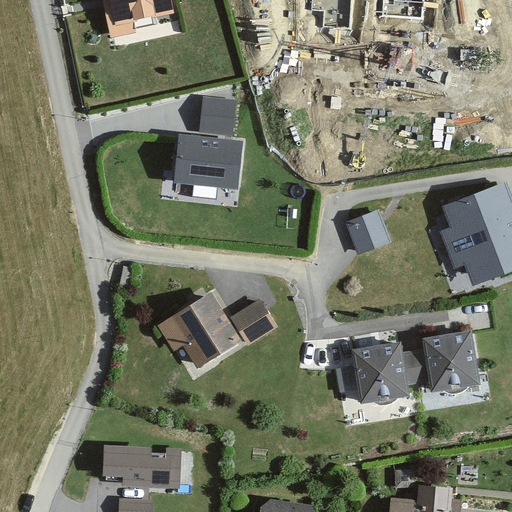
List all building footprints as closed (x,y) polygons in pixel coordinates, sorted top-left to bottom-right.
[(99,0),(108,39),(138,32),(135,18),(155,14),(155,17),(175,13),(172,0),(99,0)] [(427,0),(306,0),(305,14),(318,15),(316,30),(355,34),(357,13),(376,15),(374,33),(412,36),(414,22),(426,23),(427,0)] [(453,90),(333,79),(329,124),(341,125),(340,140),(378,144),(380,124),(399,125),(398,143),(436,146),(437,132),(449,133),(453,90)] [(203,99),(200,130),(234,132),(237,101),(203,99)] [(243,141),(180,136),(176,181),(239,186),(243,141)] [(511,200),(505,183),(442,207),(450,229),(441,232),(455,270),(466,266),(473,286),(511,271),(511,200)] [(381,212),(352,223),(364,257),(394,246),(381,212)] [(214,291),(158,324),(174,351),(186,345),(198,366),(243,340),(214,291)] [(263,300),(233,318),(251,346),(280,328),(263,300)] [(421,355),(425,384),(433,383),(434,393),(447,391),(450,394),(455,396),(462,397),(472,392),(474,388),(487,386),(479,335),(429,342),(431,353),(421,355)] [(425,384),(421,355),(411,356),(409,344),(356,352),(364,405),(376,403),(380,406),(385,408),(391,407),(396,406),(400,404),(404,400),(416,398),(414,386),(425,384)] [(356,364),(339,365),(341,392),(358,390),(356,364)] [(156,448),(107,446),(105,477),(126,478),(126,487),(172,489),(172,481),(184,481),(185,460),(155,459),(156,448)] [(459,490),(424,487),(423,503),(396,501),(395,511),(467,511),(469,501),(458,500),(459,490)] [(156,511),(157,499),(121,498),(119,511),(156,511)] [(317,511),(310,504),(271,500),(261,509),(260,511),(317,511)]
